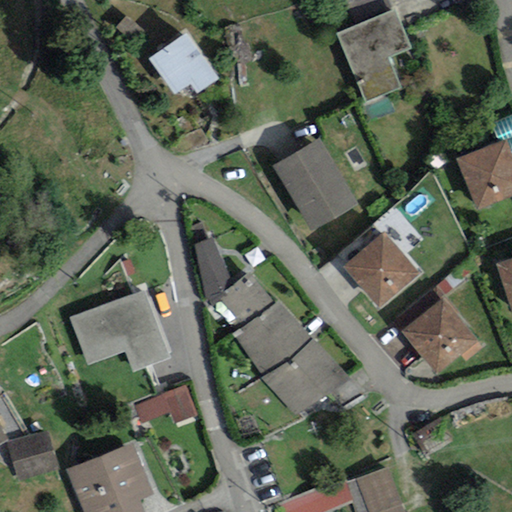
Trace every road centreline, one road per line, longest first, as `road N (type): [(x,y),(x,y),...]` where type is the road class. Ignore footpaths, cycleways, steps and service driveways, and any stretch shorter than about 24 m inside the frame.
road 1 (residential): [(168,176),(271,230),(406,393),(439,398),(511,383)]
road 2 (residential): [(244,511),(186,304),(168,176)]
road 3 (residential): [(168,176),(0,328)]
road 4 (residential): [(168,176),(110,84),(72,0)]
